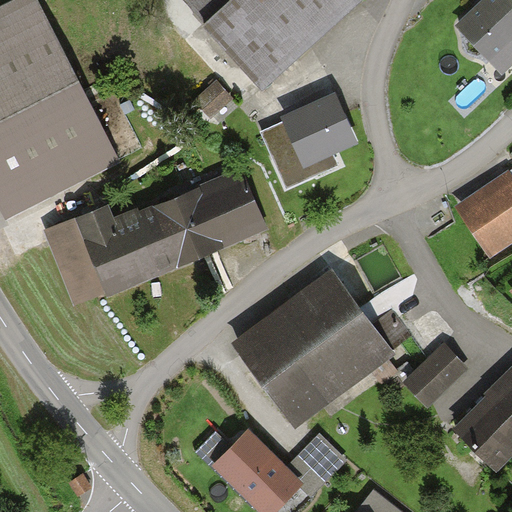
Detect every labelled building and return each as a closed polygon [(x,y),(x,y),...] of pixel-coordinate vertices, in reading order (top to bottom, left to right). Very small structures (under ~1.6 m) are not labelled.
[(43,0),(18,0),(0,9),(0,202),(7,217),(123,161),(43,0)] [(360,0),(187,0),(184,3),(264,90),(297,59),(290,52),(346,0),(357,0),(359,1),(360,0)] [(511,0),(487,0),(460,26),(492,59),(511,40),(511,0)] [(231,98),(214,80),(210,84),(213,88),(198,101),(211,116),(231,98)] [(335,98),(286,119),(299,148),(274,159),(287,187),(314,175),(307,160),(353,140),(335,98)] [(107,207),(52,231),(81,299),(265,222),(244,173),(140,216),(138,210),(113,220),(107,207)] [(511,182),(465,214),(487,247),(511,229),(511,182)] [(245,357),(293,423),(411,338),(390,309),(370,323),(344,286),(245,357)] [(465,369),(444,347),(409,381),(429,402),(465,369)] [(415,372),(405,359),(381,378),(391,391),(415,372)] [(511,379),(465,425),(461,421),(455,427),(495,467),(511,450),(511,379)] [(298,482),(249,434),(220,464),(268,511),(298,482)] [(345,463),(320,437),(313,444),(317,448),(295,470),(316,492),(345,463)] [(90,488),(82,476),(72,482),(80,494),(90,488)] [(401,511),(374,491),(357,511),(401,511)]
